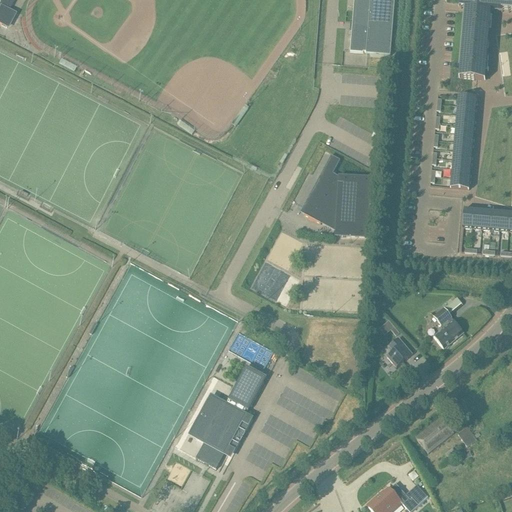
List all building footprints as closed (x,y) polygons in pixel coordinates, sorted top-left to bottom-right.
[(0,0),(0,25),(6,29),(13,14),(9,12),(14,0),(0,0)] [(354,0),(350,53),(366,54),(366,55),(391,57),(395,0),(354,0)] [(488,46),(491,12),(511,13),(511,0),(461,0),(461,9),(465,9),(459,79),(486,81),(486,73),(483,73),(484,60),(487,60),(488,52),(485,52),(485,46),(488,46)] [(74,72),(76,68),(61,59),(59,63),(74,72)] [(476,108),(477,100),(458,99),(457,106),(476,108)] [(457,106),(457,115),(476,117),(476,108),(457,106)] [(248,110),(245,107),(232,125),(236,127),(248,110)] [(457,115),(456,124),(475,126),(476,117),(457,115)] [(192,135),(194,132),(179,122),(177,125),(192,135)] [(456,124),(455,133),(474,135),(475,126),(456,124)] [(455,133),(454,142),(473,144),(474,135),(455,133)] [(454,142),(453,151),(473,153),(473,144),(454,142)] [(453,151),(453,160),(472,162),(473,153),(453,151)] [(340,162),(331,157),(302,211),(307,213),(305,216),(304,216),(321,225),(320,224),(322,221),(336,229),(335,236),(370,238),(373,180),(339,178),(333,175),(340,162)] [(453,160),(452,169),(471,171),(472,162),(453,160)] [(452,169),(451,178),(470,180),(471,171),(452,169)] [(451,178),(450,189),(469,191),(470,180),(451,178)] [(475,211),(465,211),(463,230),(473,230),(475,211)] [(473,230),(482,231),(483,212),(475,211),(473,230)] [(482,231),(491,232),(492,213),(483,212),(482,231)] [(491,232),(500,233),(501,214),(492,213),(491,232)] [(500,233),(509,233),(510,214),(501,214),(500,233)] [(389,287),(379,286),(377,297),(387,298),(389,287)] [(449,314),(462,305),(457,299),(444,308),(449,314)] [(464,334),(444,311),(434,319),(440,325),(442,332),(433,339),(444,351),(464,334)] [(389,322),(379,330),(385,337),(391,332),(396,338),(400,335),(389,322)] [(413,356),(399,340),(389,348),(393,354),(387,359),(397,370),(413,356)] [(196,460),(216,471),(228,449),(236,452),(253,421),(246,417),(267,379),(246,368),(226,405),(218,401),(196,440),(204,444),(196,460)] [(454,435),(441,419),(416,439),(422,447),(428,455),(454,435)] [(474,437),(467,428),(457,435),(467,449),(477,442),(475,439),(480,436),(478,433),(474,437)] [(457,455),(452,449),(445,455),(449,461),(457,455)] [(460,459),(458,460),(458,459),(447,465),(451,473),(462,466),(461,465),(464,462),(472,457),(470,453),(460,459)] [(390,490),(388,488),(367,507),(371,511),(391,511),(401,504),(408,511),(413,511),(419,507),(412,499),(411,500),(412,500),(410,501),(395,485),(395,486),(390,490)]
